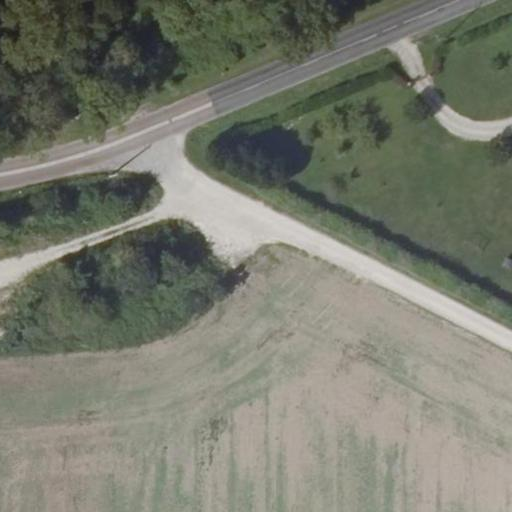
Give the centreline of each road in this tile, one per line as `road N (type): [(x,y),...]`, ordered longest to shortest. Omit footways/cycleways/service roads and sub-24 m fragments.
road 1 (tertiary): [(462,0),(154,128),(0,174)]
road 2 (track): [(511,340),(293,226),(187,183),(154,128)]
